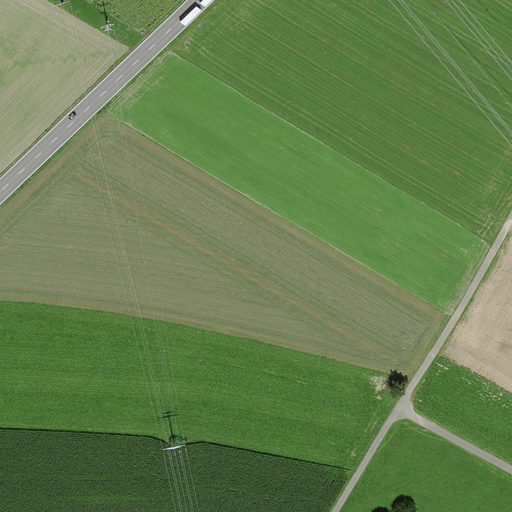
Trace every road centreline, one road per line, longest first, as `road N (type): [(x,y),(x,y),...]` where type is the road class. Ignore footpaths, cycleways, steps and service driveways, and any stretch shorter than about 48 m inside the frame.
road 1 (track): [(335,511),(511,217)]
road 2 (primary): [(0,191),(199,0)]
road 3 (track): [(399,408),(511,469)]
